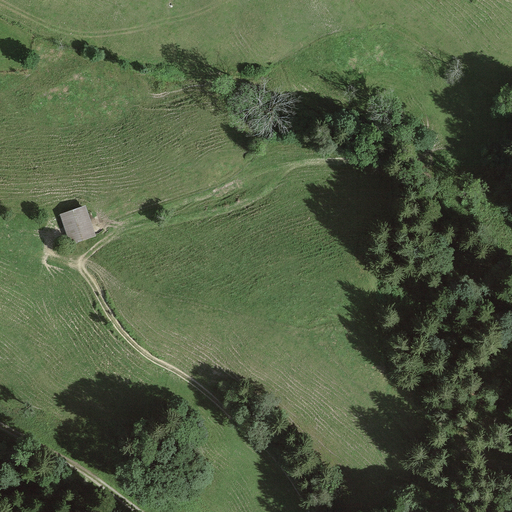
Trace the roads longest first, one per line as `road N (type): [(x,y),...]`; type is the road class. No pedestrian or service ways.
road 1 (track): [(106,239),(82,262),(112,319),(263,444),(311,511)]
road 2 (track): [(0,423),(150,511)]
